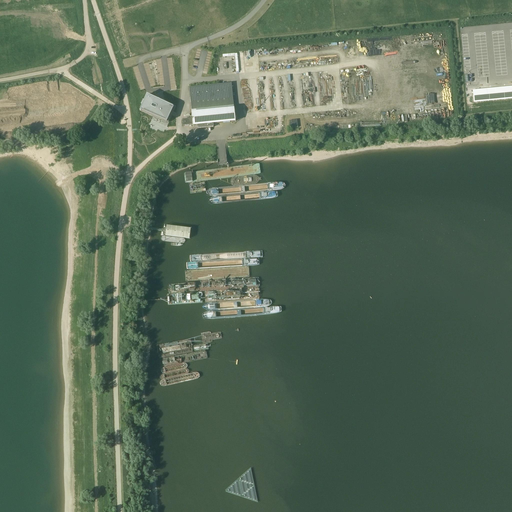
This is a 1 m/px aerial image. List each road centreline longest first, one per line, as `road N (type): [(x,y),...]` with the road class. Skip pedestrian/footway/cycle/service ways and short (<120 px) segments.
road 1 (unclassified): [(0,80),(69,66),(84,55),(84,0)]
road 2 (unclassified): [(129,128),(92,0)]
